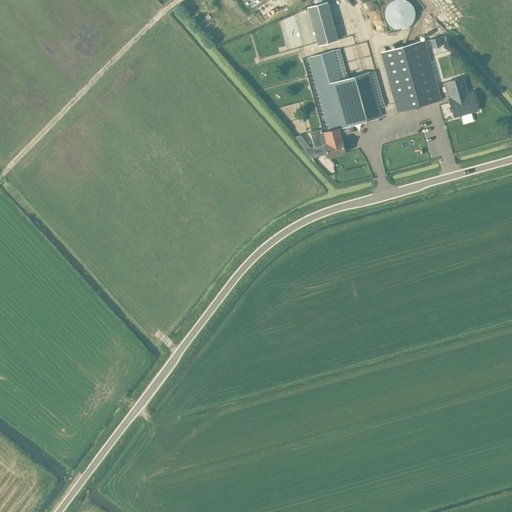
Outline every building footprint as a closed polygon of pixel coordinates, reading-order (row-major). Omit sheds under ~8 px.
[(327,1),(307,7),(318,45),(337,40),(327,1)] [(416,19),(417,16),(416,14),(416,11),(415,9),(412,6),(410,4),(408,3),(406,2),(403,1),(400,2),(397,2),(394,4),(392,6),(390,8),(388,10),(387,13),(387,16),(387,19),(388,22),(389,24),(391,26),(393,28),(396,30),(399,31),(401,31),(404,31),(407,30),(410,28),(412,27),(414,24),(415,22),(416,19)] [(431,46),(429,38),(380,52),(397,113),(442,100),(427,47),(431,46)] [(331,51),(310,57),(331,130),(321,132),(321,130),(310,133),(314,148),(324,145),(328,158),(346,153),(342,140),(341,140),(338,129),(380,118),(371,84),(368,72),(350,77),(339,80),(338,75),(331,51)] [(463,77),(446,82),(451,101),(450,101),(454,117),(479,110),(473,91),(467,93),(463,77)]
